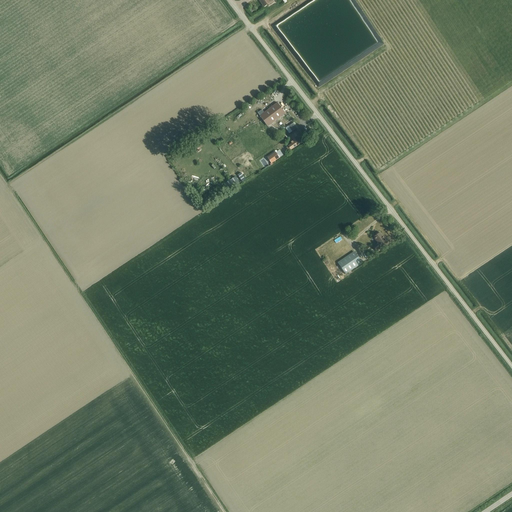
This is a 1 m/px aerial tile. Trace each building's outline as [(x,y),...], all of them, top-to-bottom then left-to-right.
[(278,119),(285,113),(277,103),(270,109),(264,113),(260,116),(268,126),(278,119)] [(293,124),(288,127),(292,132),(296,129),(293,124)] [(288,146),(286,148),(289,151),(305,140),(299,132),(291,137),(294,141),(291,142),(292,144),(288,146)] [(275,153),(267,158),(271,164),(279,159),(275,153)] [(235,177),(224,183),(229,190),(239,183),(235,177)] [(376,251),(388,243),(380,233),(375,236),(379,242),(373,247),(376,251)] [(355,253),(339,264),(344,273),(345,273),(361,262),(355,253)]
